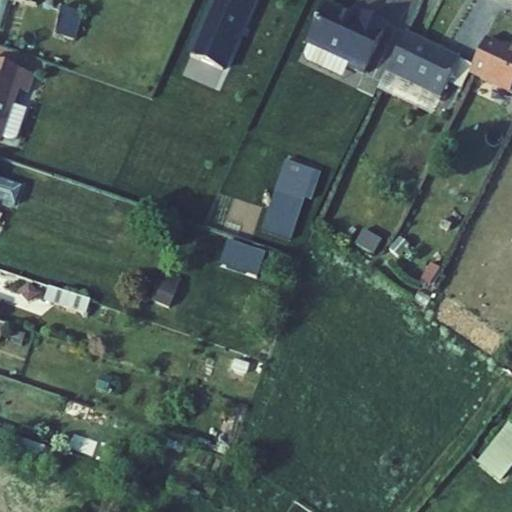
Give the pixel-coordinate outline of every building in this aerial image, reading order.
[(231,70),(261,0),(214,0),(191,52),(231,70)] [(0,44),(54,57),(59,35),(63,16),(0,1),(0,44)] [(329,9),(313,50),(354,68),(352,72),(368,79),(391,30),(366,18),(363,25),(329,9)] [(63,16),(59,35),(74,40),(81,21),(63,16)] [(412,37),(392,78),(446,105),(466,63),(412,37)] [(511,50),(490,42),(473,76),(511,94),(511,50)] [(0,116),(8,119),(11,111),(16,112),(22,96),(26,97),(34,78),(0,67),(0,116)] [(34,78),(26,97),(32,100),(38,81),(34,78)] [(0,116),(0,143),(8,119),(0,116)] [(332,169),(305,156),(293,182),(320,194),(332,169)] [(320,194),(293,182),(280,208),(307,221),(320,194)] [(264,276),(272,250),(230,238),(223,264),(264,276)] [(146,302),(160,307),(167,288),(152,284),(146,302)] [(56,294),(50,310),(74,317),(79,302),(56,294)] [(0,325),(10,329),(18,331),(25,310),(0,301),(0,325)] [(10,329),(0,325),(0,343),(4,345),(10,329)] [(511,422),(482,461),(506,480),(511,472),(511,422)]
